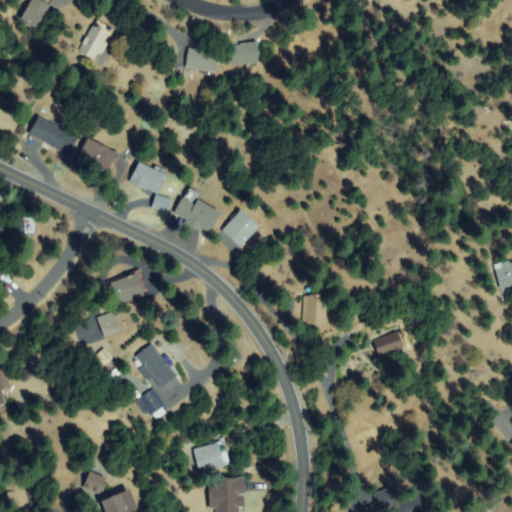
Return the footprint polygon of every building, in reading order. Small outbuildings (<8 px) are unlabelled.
[(51,0),(37,28),(23,20),(33,0),(51,0)] [(111,31),(93,57),(82,49),(99,23),(111,31)] [(229,46),(257,44),(259,63),(230,66),(229,46)] [(215,72),(187,69),(190,50),(218,53),(215,72)] [(13,134),(0,128),(0,109),(20,118),(13,134)] [(32,135),(40,120),(77,139),(69,154),(32,135)] [(80,158),(90,140),(115,155),(106,172),(80,158)] [(131,182),(138,164),(166,175),(159,193),(131,182)] [(209,234),(175,216),(185,196),(219,215),(209,234)] [(166,213),(153,207),(158,197),(170,203),(166,213)] [(223,230),(240,211),(258,228),(241,247),(223,230)] [(13,218),(25,219),(24,238),(0,236),(0,222),(13,222),(13,218)] [(496,266),(511,262),(511,285),(501,288),(496,266)] [(118,307),(109,283),(138,272),(147,296),(118,307)] [(307,296),(328,299),(324,325),(304,322),(307,296)] [(100,318),(113,314),(119,331),(106,336),(100,318)] [(401,332),(405,347),(380,355),(376,340),(401,332)] [(136,359),(151,347),(175,377),(160,389),(136,359)] [(0,368),(2,368),(8,403),(0,404),(0,368)] [(152,391),(165,408),(154,417),(141,400),(152,391)] [(225,443),(229,466),(200,472),(196,449),(225,443)] [(90,473),(105,479),(99,493),(85,487),(90,473)] [(28,504),(14,510),(2,479),(16,474),(28,504)] [(213,511),(215,479),(242,480),(240,511),(213,511)] [(376,495),(388,489),(396,504),(425,489),(434,508),(426,511),(398,511),(395,505),(383,510),(376,495)] [(130,511),(104,511),(101,504),(128,492),(135,510),(130,511)]
